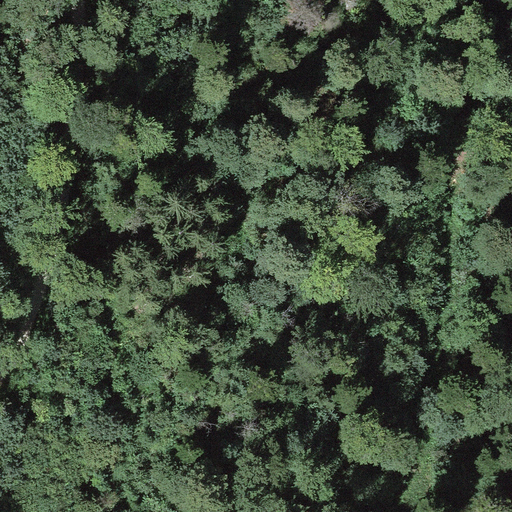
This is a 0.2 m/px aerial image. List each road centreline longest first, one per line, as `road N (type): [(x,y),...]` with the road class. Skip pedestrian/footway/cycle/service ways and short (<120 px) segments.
road 1 (track): [(399,511),(435,360),(456,170),(491,0)]
road 2 (track): [(0,367),(39,291),(75,140),(78,0)]
